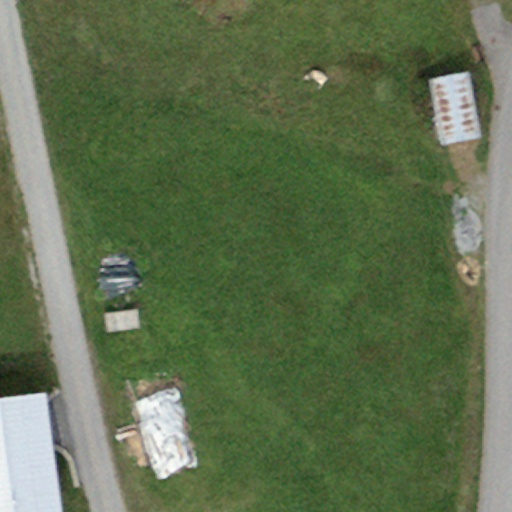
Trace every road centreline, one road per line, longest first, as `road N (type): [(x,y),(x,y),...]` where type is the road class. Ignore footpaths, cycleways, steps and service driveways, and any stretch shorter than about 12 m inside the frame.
road 1 (unclassified): [(111,511),(0,5)]
road 2 (unclassified): [(493,511),(511,264)]
